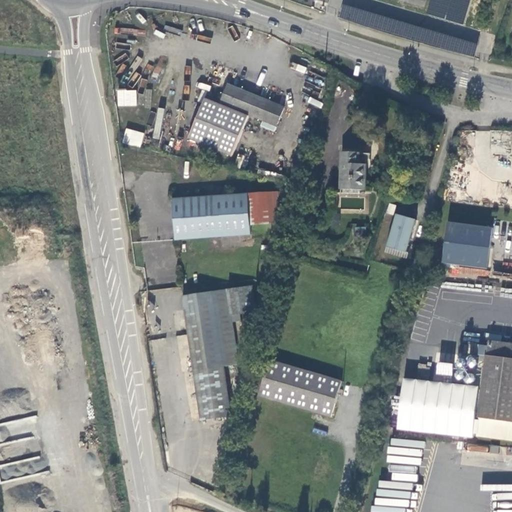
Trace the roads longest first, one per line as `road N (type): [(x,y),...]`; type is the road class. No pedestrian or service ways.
road 1 (unclassified): [(69,9),(149,511)]
road 2 (residential): [(346,43),(387,85),(430,107),(484,119),(500,87)]
road 3 (tertiary): [(346,43),(500,87)]
road 4 (tertiary): [(195,0),(346,43)]
